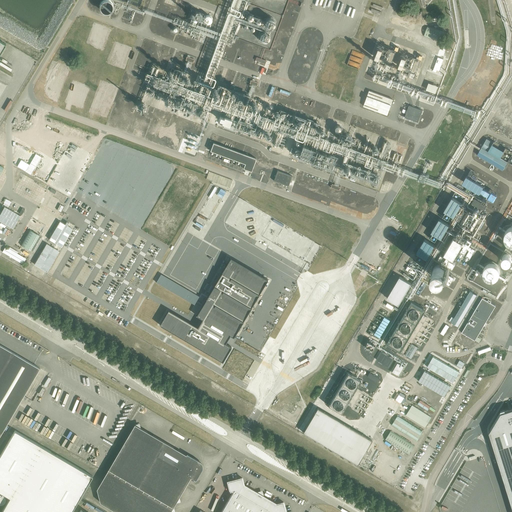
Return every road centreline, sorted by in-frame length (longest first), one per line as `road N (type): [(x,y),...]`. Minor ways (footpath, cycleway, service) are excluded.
road 1 (unclassified): [(367,511),(0,300)]
road 2 (unclassified): [(0,306),(349,511)]
road 3 (unclassified): [(423,511),(431,479),(464,422),(511,361)]
road 4 (unknown): [(263,402),(198,350),(122,312)]
road 5 (unknown): [(75,283),(57,262),(120,149)]
road 6 (unknown): [(181,171),(112,306)]
road 7 (unknown): [(170,167),(100,299)]
road 8 (unknown): [(88,291),(159,163)]
road 9 (unknown): [(75,283),(148,159)]
road 10 (unknown): [(345,273),(274,242),(238,296)]
road 11 (unknown): [(142,276),(192,187),(181,171)]
